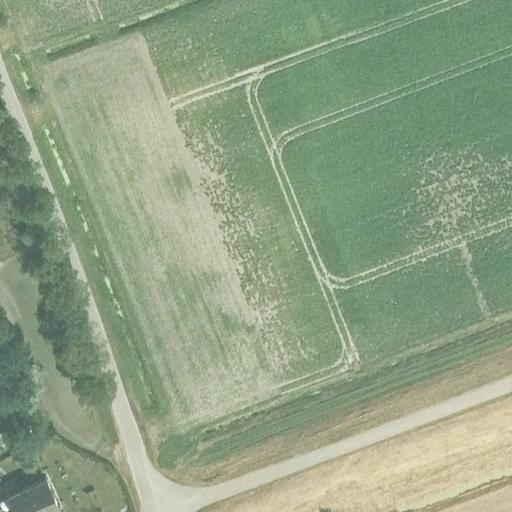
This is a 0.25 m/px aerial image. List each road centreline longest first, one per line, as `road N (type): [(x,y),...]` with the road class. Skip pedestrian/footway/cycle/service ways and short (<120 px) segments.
road 1 (unclassified): [(152,506),(0,74)]
road 2 (unclassified): [(511,382),(202,498),(152,506)]
